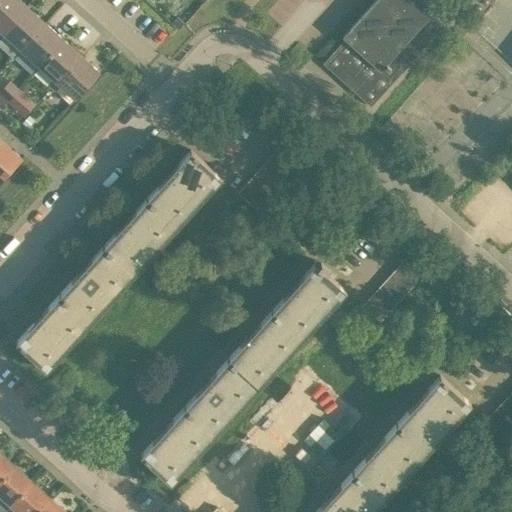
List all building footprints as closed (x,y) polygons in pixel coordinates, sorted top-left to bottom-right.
[(0,0),(0,31),(3,34),(27,7),(19,0),(0,0)] [(431,13),(437,6),(430,0),(374,0),(342,36),(344,39),(322,63),(347,85),(370,106),(444,24),(431,13)] [(45,23),(27,7),(3,34),(21,50),(45,23)] [(177,18),(171,24),(175,27),(178,30),(184,24),(177,18)] [(21,50),(38,67),(63,40),(45,23),(21,50)] [(80,56),(63,40),(38,67),(56,83),(80,56)] [(98,72),(80,56),(56,83),(74,99),(98,72)] [(17,90),(8,82),(2,89),(0,87),(0,102),(3,105),(7,102),(17,90)] [(25,97),(17,90),(7,102),(14,109),(25,97)] [(27,116),(21,122),(27,127),(33,121),(27,116)] [(305,153),(287,137),(278,147),(296,163),(305,153)] [(0,180),(19,159),(1,142),(0,144),(0,180)] [(296,163),(278,147),(270,156),(288,172),(296,163)] [(190,149),(15,341),(46,369),(221,177),(190,149)] [(288,172),(270,156),(262,165),(280,181),(288,172)] [(280,181),(262,165),(254,174),(272,190),(280,181)] [(272,190),(254,174),(246,183),(264,199),(272,190)] [(237,193),(255,209),(264,199),(246,183),(237,193)] [(411,250),(403,260),(421,276),(430,267),(411,250)] [(421,276),(403,260),(395,269),(413,285),(421,276)] [(170,482),(346,290),(315,262),(139,454),(170,482)] [(413,285),(395,269),(386,277),(405,294),(413,285)] [(405,294),(386,277),(378,286),(396,303),(405,294)] [(396,303),(378,286),(370,295),(388,312),(396,303)] [(362,305),(380,321),(388,312),(370,295),(362,305)] [(439,375),(314,511),(371,511),(471,403),(439,375)] [(511,391),(503,399),(511,407),(511,391)] [(511,407),(503,399),(495,408),(511,423),(511,407)] [(504,434),(511,424),(511,423),(495,408),(486,418),(504,434)] [(0,479),(13,464),(0,452),(0,479)] [(0,496),(10,505),(31,481),(13,464),(0,479),(0,496)] [(35,511),(49,497),(31,481),(10,505),(17,511),(35,511)] [(66,511),(49,497),(35,511),(66,511)]
